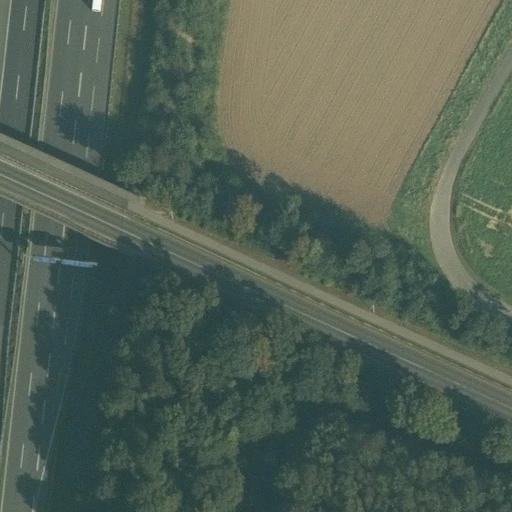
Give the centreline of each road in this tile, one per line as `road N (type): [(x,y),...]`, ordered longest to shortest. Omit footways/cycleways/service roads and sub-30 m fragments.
road 1 (tertiary): [(0,180),(511,412)]
road 2 (motorway): [(16,511),(76,0)]
road 3 (track): [(511,315),(480,298),(450,265),(437,214),(450,166),(511,58)]
road 4 (motorway): [(29,0),(0,251)]
